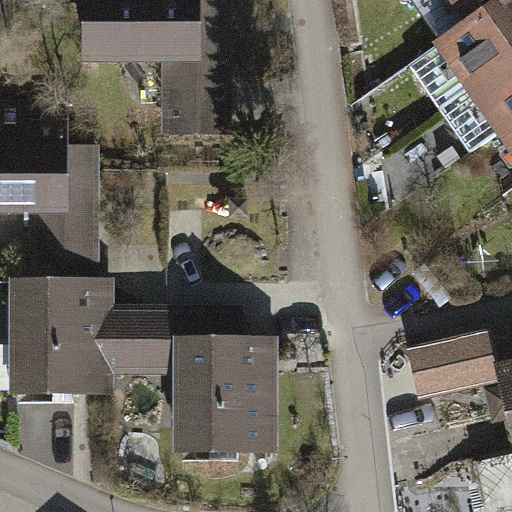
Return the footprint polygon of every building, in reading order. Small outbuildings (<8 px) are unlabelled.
[(87,0),(87,78),(166,79),(166,150),(227,150),(228,80),(235,80),(236,6),(205,6),(205,0),(87,0)] [(511,5),(511,0),(443,0),(469,36),(511,5)] [(410,77),(439,118),(511,67),(511,5),(469,36),(410,77)] [(511,136),(511,67),(439,118),(472,165),(499,146),(511,136)] [(0,227),(31,228),(31,292),(103,292),(102,141),(70,141),(70,117),(0,117),(0,227)] [(511,136),(499,146),(511,165),(511,136)] [(116,316),(116,292),(103,292),(31,292),(12,292),(13,412),(117,412),(116,387),(174,386),(174,316),(116,316)] [(248,315),(174,316),(174,386),(174,469),(283,469),(282,351),(248,351),(248,315)] [(430,336),(435,359),(494,345),(489,323),(430,336)] [(511,360),(490,366),(494,385),(483,388),(491,424),(502,422),(511,465),(511,360)]
